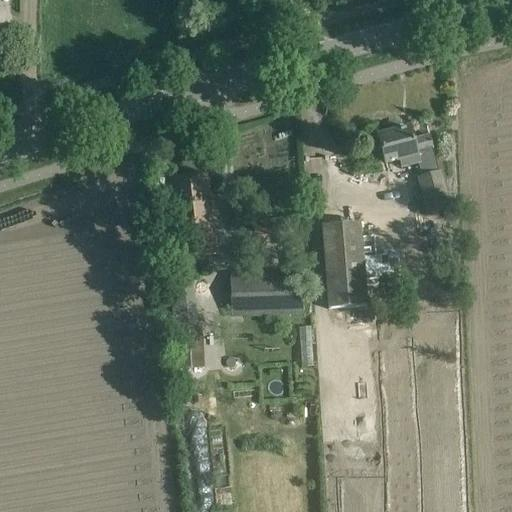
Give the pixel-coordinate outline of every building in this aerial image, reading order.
[(412,142),(409,129),(378,138),(385,165),(415,157),(421,179),(416,181),(426,215),(449,209),(429,137),(412,142)] [(206,176),(165,181),(174,259),(215,254),(206,176)] [(295,240),(292,217),(252,223),(255,246),(295,240)] [(401,280),(396,221),(321,227),(328,312),(364,309),(362,283),(401,280)] [(304,317),(302,272),(229,274),(231,319),(304,317)] [(449,294),(446,280),(432,283),(436,298),(449,294)] [(191,285),(170,287),(175,331),(196,328),(191,285)] [(294,337),(264,336),(264,346),(294,346),(294,337)]
